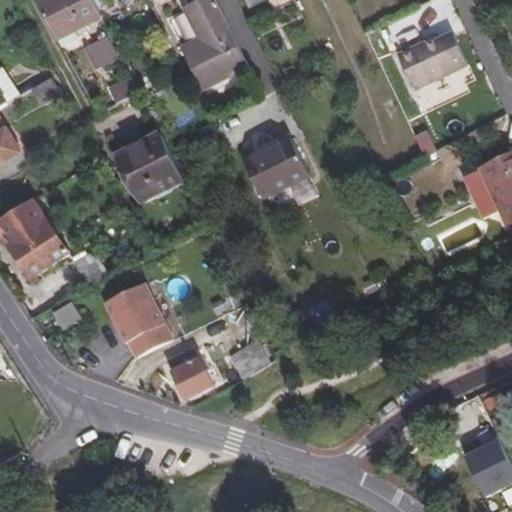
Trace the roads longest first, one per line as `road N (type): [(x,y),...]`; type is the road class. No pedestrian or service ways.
road 1 (residential): [(78,402),(234,442),(345,483)]
road 2 (residential): [(511,356),(396,417),(345,483)]
road 3 (unknown): [(229,0),(288,129)]
road 4 (residential): [(0,306),(36,361),(78,402)]
